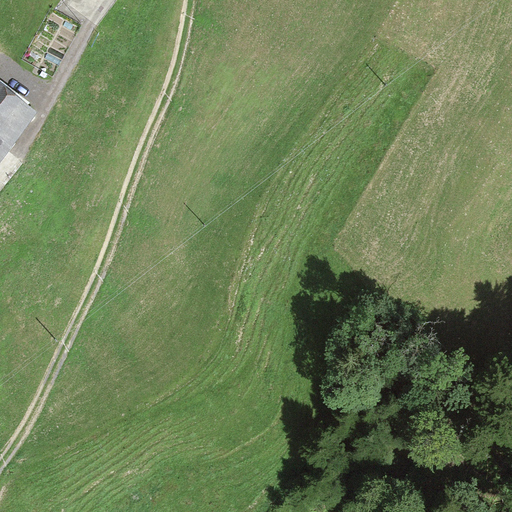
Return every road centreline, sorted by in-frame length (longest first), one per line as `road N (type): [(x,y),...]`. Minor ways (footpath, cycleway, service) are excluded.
road 1 (track): [(191,0),(173,75),(97,277),(0,466)]
road 2 (track): [(0,178),(102,0)]
